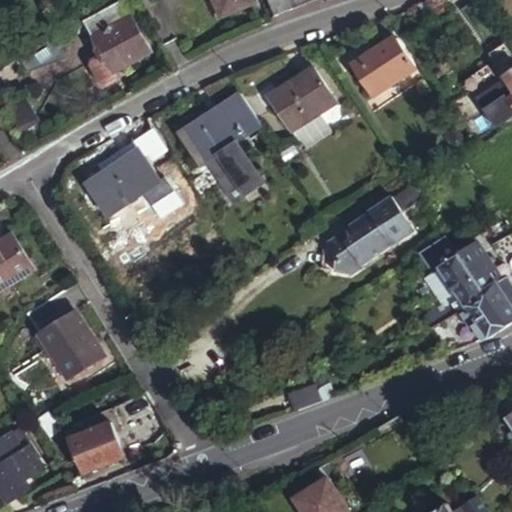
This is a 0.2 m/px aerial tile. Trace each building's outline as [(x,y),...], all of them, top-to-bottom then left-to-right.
[(144,11),(137,0),(128,0),(117,6),(88,21),(105,52),(115,72),(151,53),(132,18),(144,11)] [(253,0),(215,0),(223,18),(255,4),(253,0)] [(270,0),(276,17),(294,9),(290,0),(270,0)] [(290,0),(294,9),(318,0),(290,0)] [(461,0),(460,1),(486,39),(500,28),(480,0),(461,0)] [(352,64),(375,97),(417,69),(393,37),(352,64)] [(495,127),(511,114),(511,49),(504,38),(486,51),(502,74),(511,86),(511,93),(511,94),(506,88),(482,105),(480,106),(495,127)] [(115,72),(105,52),(93,58),(90,64),(99,81),(105,83),(117,76),(115,72)] [(321,114),(338,102),(313,67),(279,90),(273,82),(256,94),(262,101),(269,96),(294,132),(321,114)] [(511,93),(511,86),(502,74),(478,91),(475,96),(482,105),(506,88),(511,94),(511,93)] [(230,76),(207,88),(220,108),(187,132),(236,203),(246,197),(251,205),(272,191),(239,142),(262,124),(230,76)] [(6,106),(26,134),(43,122),(23,94),(6,106)] [(459,113),(476,139),(488,131),(475,114),(471,116),(466,109),(459,113)] [(321,114),(294,132),(297,137),(304,140),(308,146),(333,130),(321,114)] [(448,136),(460,151),(468,145),(457,129),(448,136)] [(151,205),(174,189),(165,177),(162,179),(139,149),(87,184),(110,215),(142,193),(151,205)] [(423,201),(414,186),(353,225),(352,224),(326,240),(335,253),(331,269),(349,273),(394,245),(383,227),(404,213),(423,201)] [(404,213),(383,227),(394,245),(416,231),(404,213)] [(511,234),(502,242),(511,254),(511,234)] [(0,292),(36,271),(13,235),(0,243),(0,292)] [(487,297),(460,256),(454,247),(448,238),(423,254),(435,274),(442,269),(469,308),(487,297)] [(335,253),(326,240),(321,243),(316,265),(331,269),(335,253)] [(507,282),(481,242),(460,256),(487,297),(506,326),(511,322),(511,304),(500,286),(507,282)] [(452,318),(460,313),(462,312),(467,312),(469,308),(442,269),(435,274),(426,280),(447,310),(452,318)] [(506,326),(487,297),(469,308),(478,323),(473,328),(481,339),(488,337),(506,326)] [(452,318),(447,310),(443,312),(440,308),(427,316),(435,328),(441,325),(452,318)] [(478,323),(469,308),(467,312),(462,312),(460,313),(468,325),(473,328),(478,323)] [(71,376),(107,352),(79,309),(42,332),(71,376)] [(481,339),(473,328),(468,333),(474,342),(481,339)] [(327,399),(336,395),(328,375),(317,380),(320,384),(327,399)] [(297,410),(327,399),(320,384),(291,397),(297,410)] [(511,400),(504,406),(511,415),(500,423),(508,436),(511,432),(511,400)] [(412,435),(400,416),(375,429),(381,437),(395,429),(403,441),(412,435)] [(58,432),(50,422),(40,429),(48,439),(58,432)] [(69,441),(85,476),(127,458),(112,422),(69,441)] [(0,494),(3,499),(5,502),(29,487),(25,479),(44,467),(31,447),(24,451),(12,433),(0,440),(0,494)] [(301,511),(347,511),(327,480),(294,501),(301,511)] [(462,511),(488,511),(478,497),(460,508),(462,511)] [(462,511),(460,508),(454,511),(451,511),(446,503),(432,511),(462,511)]
